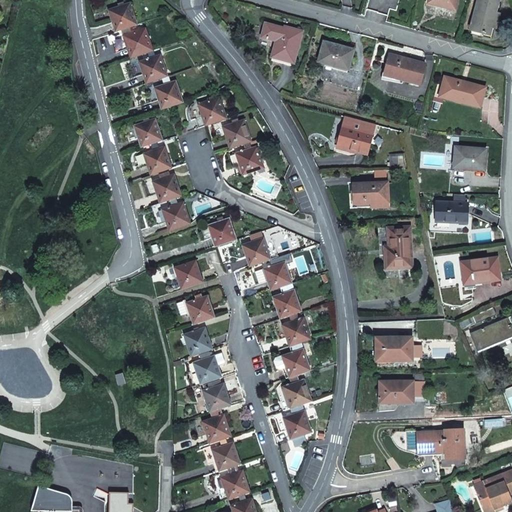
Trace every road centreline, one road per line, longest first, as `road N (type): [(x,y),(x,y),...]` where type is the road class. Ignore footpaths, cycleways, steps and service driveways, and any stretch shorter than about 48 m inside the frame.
road 1 (residential): [(79,0),(133,254),(109,274)]
road 2 (unclassified): [(306,511),(336,440),(351,345),(332,238)]
road 3 (unclassified): [(332,238),(276,111),(197,18),(192,0)]
road 4 (residential): [(270,0),(511,64)]
road 5 (residential): [(232,282),(246,382),(291,511)]
road 6 (residential): [(197,149),(217,190),(332,238)]
